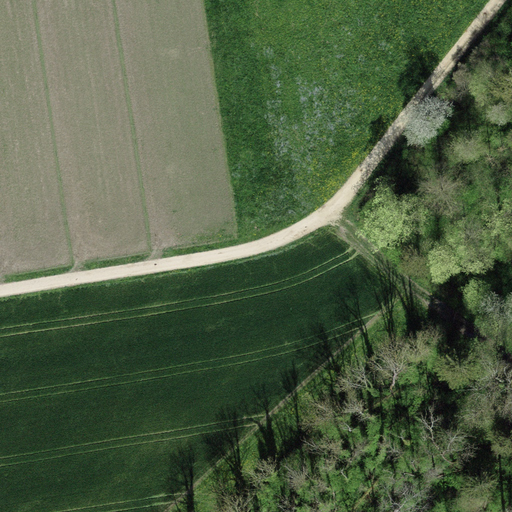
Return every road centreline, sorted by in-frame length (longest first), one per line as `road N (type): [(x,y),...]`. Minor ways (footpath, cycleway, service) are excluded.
road 1 (track): [(350,217),(326,230),(141,275),(0,296)]
road 2 (track): [(511,14),(350,217)]
road 3 (track): [(350,217),(440,303),(511,356)]
